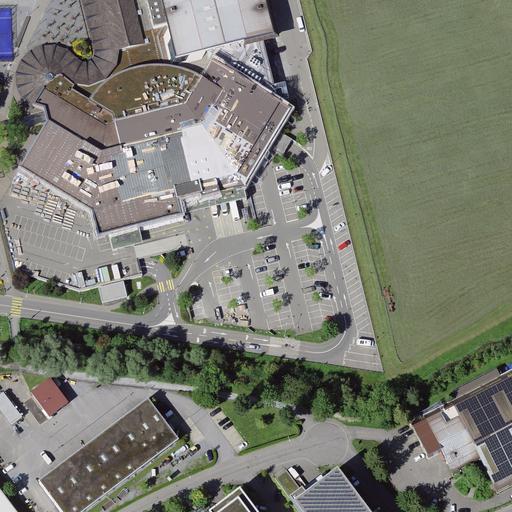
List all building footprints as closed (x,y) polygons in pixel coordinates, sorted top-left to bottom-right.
[(231,205),(247,201),(244,190),(262,159),(269,149),(274,140),(291,112),(279,105),(263,42),(275,39),(265,0),(80,0),(94,54),(94,58),(91,62),(86,64),(81,63),(78,60),(68,51),(55,47),(42,47),(30,53),(20,62),(16,75),(17,89),(22,101),(32,110),(35,109),(44,112),(44,114),(46,119),(47,124),(47,125),(20,169),(92,212),(99,239),(109,236),(110,243),(112,249),(113,252),(134,247),(143,245),(138,228),(231,205)] [(0,135),(47,124),(46,119),(44,114),(0,124),(0,135)] [(31,177),(19,170),(16,176),(20,179),(27,183),(31,177)] [(481,463),(496,492),(511,484),(511,375),(502,380),(498,371),(451,395),(454,400),(420,416),(451,478),(481,463)] [(51,381),(30,396),(49,421),(69,406),(51,381)] [(5,394),(0,397),(0,409),(13,427),(24,418),(5,394)] [(39,486),(57,511),(87,511),(178,444),(147,404),(39,486)] [(296,511),(364,511),(338,476),(294,509),(296,511)] [(0,511),(14,511),(0,492),(0,511)] [(219,511),(251,511),(240,497),(219,511)]
